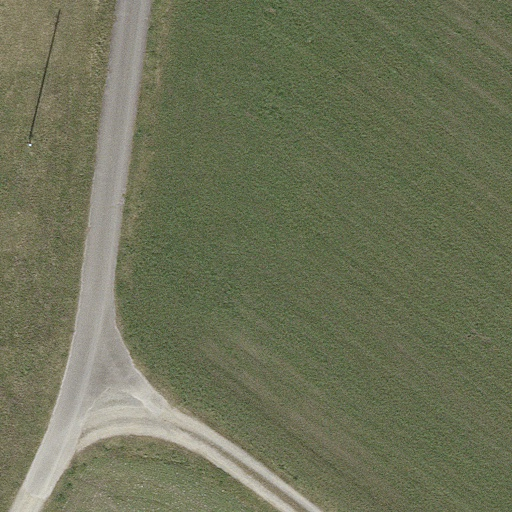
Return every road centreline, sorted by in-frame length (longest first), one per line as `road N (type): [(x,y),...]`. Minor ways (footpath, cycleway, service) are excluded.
road 1 (track): [(145,0),(98,366),(41,511)]
road 2 (track): [(98,366),(287,511)]
